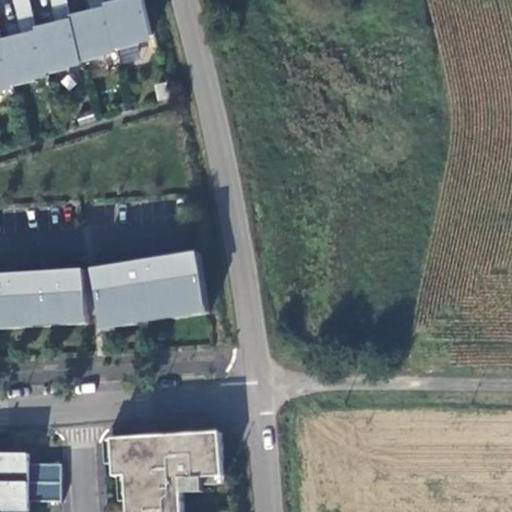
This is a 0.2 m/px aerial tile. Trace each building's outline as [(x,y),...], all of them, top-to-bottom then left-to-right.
[(32,0),(16,0),(26,38),(41,35),(40,31),(32,0)] [(69,0),(54,0),(61,26),(76,23),(75,19),(69,0)] [(107,0),(91,0),(95,14),(110,11),(109,7),(107,0)] [(155,39),(145,0),(139,0),(130,2),(109,7),(110,11),(120,51),(120,53),(141,48),(140,42),(155,39)] [(120,51),(110,11),(95,14),(75,19),(76,23),(85,62),(86,65),(107,60),(105,54),(120,51)] [(85,62),(76,23),(61,26),(40,31),(41,35),(51,74),(51,77),(72,72),(71,66),(85,62)] [(51,74),(41,35),(26,38),(5,43),(6,47),(16,87),(16,89),(37,84),(36,78),(51,74)] [(16,87),(6,47),(0,48),(0,97),(3,97),(2,90),(16,87)] [(212,314),(205,254),(200,257),(97,273),(105,317),(108,333),(142,328),(140,319),(176,313),(178,321),(212,314)] [(105,317),(97,273),(0,278),(0,323),(2,324),(3,331),(37,330),(37,321),(65,320),(66,328),(93,326),(92,318),(105,317)] [(126,511),(188,511),(187,489),(226,485),(223,434),(113,443),(117,483),(125,482),(126,511)] [(32,456),(0,456),(0,484),(65,485),(64,467),(31,467),(32,456)] [(65,485),(0,484),(0,511),(32,511),(32,504),(65,504),(65,485)]
